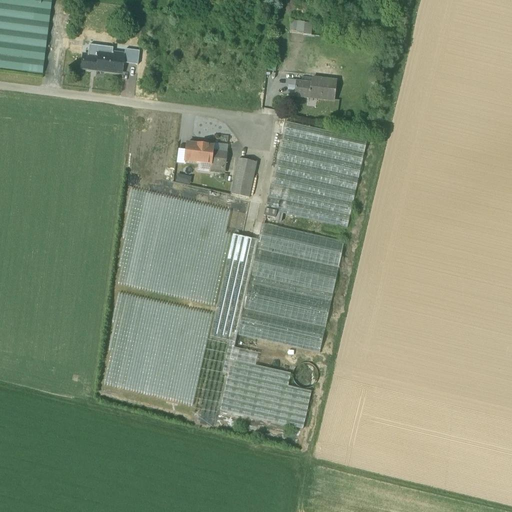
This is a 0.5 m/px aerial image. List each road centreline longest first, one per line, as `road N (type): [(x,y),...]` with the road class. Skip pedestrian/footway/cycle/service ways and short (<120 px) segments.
road 1 (track): [(414,0),(298,511)]
road 2 (track): [(0,393),(511,508)]
road 3 (residential): [(264,120),(0,88)]
